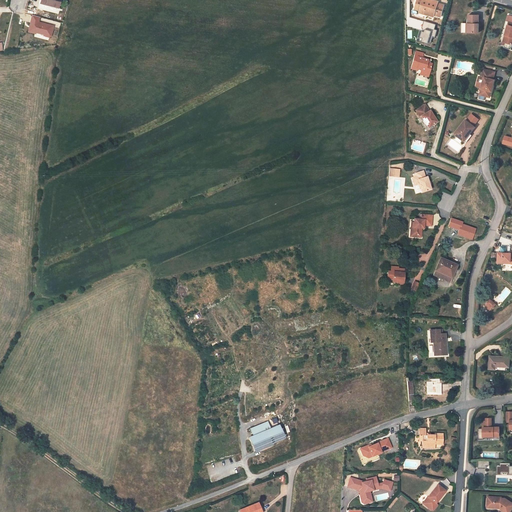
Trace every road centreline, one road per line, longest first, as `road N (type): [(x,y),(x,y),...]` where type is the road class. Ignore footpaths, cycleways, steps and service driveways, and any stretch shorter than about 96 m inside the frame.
road 1 (residential): [(511,86),(485,159),(499,211),(472,280),(468,347)]
road 2 (residential): [(464,406),(292,463)]
road 3 (unknown): [(487,168),(465,170),(420,278)]
road 4 (residential): [(292,463),(167,511)]
